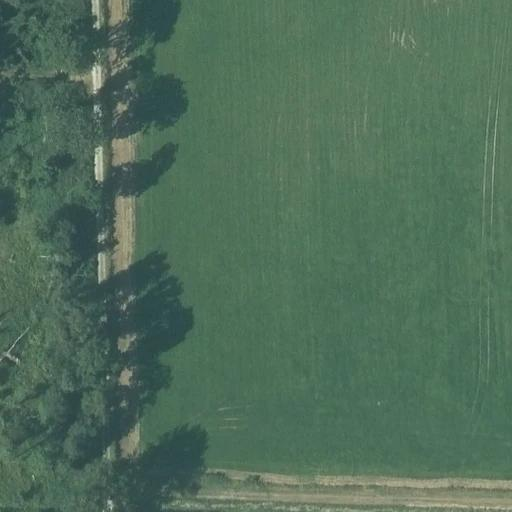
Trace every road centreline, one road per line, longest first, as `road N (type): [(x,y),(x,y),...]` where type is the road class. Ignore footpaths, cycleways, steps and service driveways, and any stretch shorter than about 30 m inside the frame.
road 1 (track): [(108,492),(96,43)]
road 2 (track): [(108,492),(511,504)]
